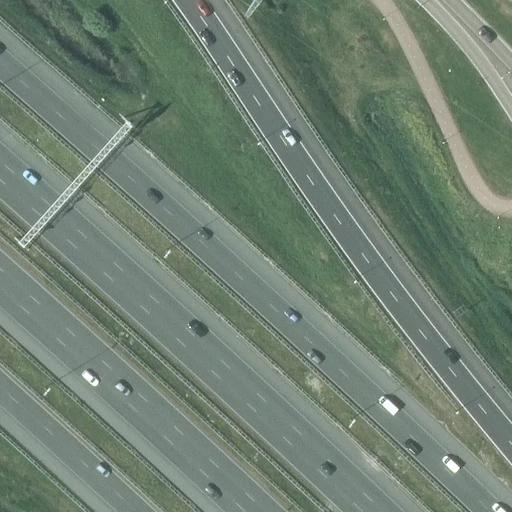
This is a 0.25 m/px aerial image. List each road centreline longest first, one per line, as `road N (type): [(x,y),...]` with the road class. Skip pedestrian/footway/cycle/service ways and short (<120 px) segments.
road 1 (motorway): [(488,511),(0,65)]
road 2 (motorway): [(511,447),(326,208),(186,0)]
road 3 (motorway): [(369,511),(0,175)]
road 4 (motorway): [(0,283),(252,511)]
road 5 (motorway): [(0,392),(131,511)]
road 6 (secondary): [(419,0),(465,45),(511,111)]
